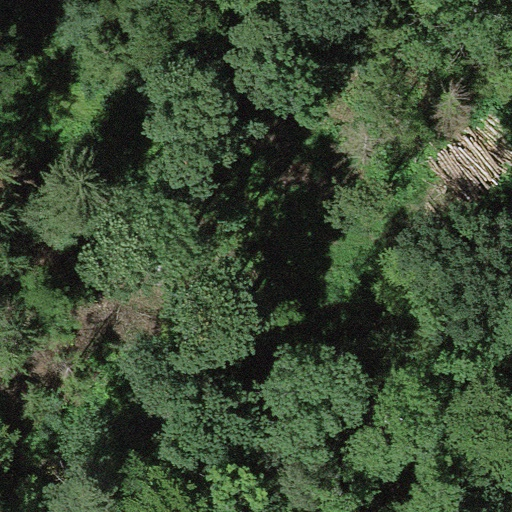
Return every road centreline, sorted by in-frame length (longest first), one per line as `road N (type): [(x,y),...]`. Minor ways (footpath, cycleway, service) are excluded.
road 1 (track): [(511,230),(465,284),(387,337),(71,450),(1,511)]
road 2 (track): [(0,83),(128,118),(229,167),(284,246),(300,373)]
